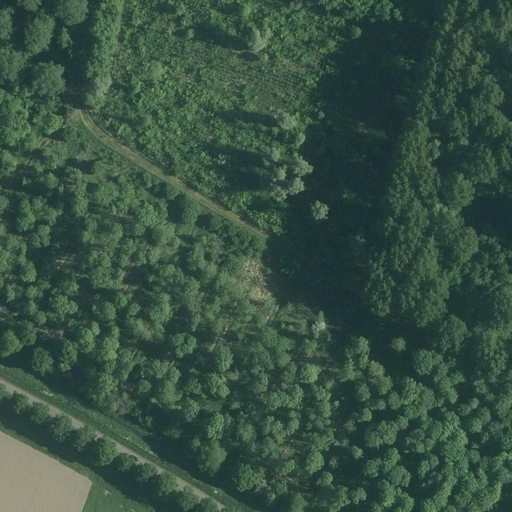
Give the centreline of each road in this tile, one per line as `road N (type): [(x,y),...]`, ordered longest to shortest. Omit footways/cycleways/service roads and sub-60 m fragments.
road 1 (track): [(511,396),(445,363),(347,284),(89,121),(95,0)]
road 2 (unclassified): [(222,511),(0,385)]
